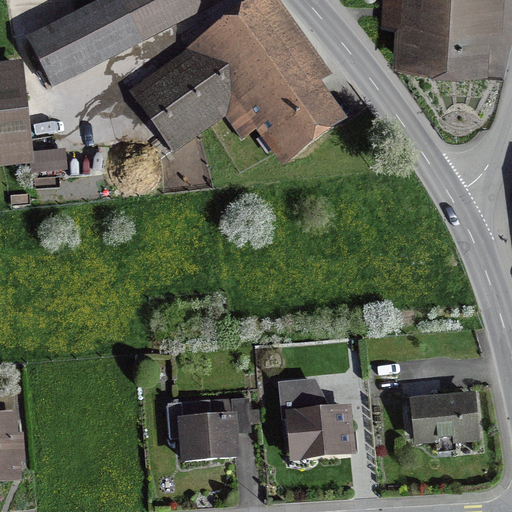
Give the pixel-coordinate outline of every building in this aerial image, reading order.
[(201,0),(111,0),(26,43),(49,88),(206,8),(201,0)] [(396,59),(474,64),(477,0),(385,0),(384,27),(398,27),(396,59)] [(282,158),(331,123),(249,10),(133,94),(174,150),(226,113),(234,124),(240,120),(250,133),(259,126),(282,158)] [(0,163),(28,160),(19,70),(0,71),(0,163)] [(294,439),(306,438),(308,458),(349,454),(345,413),(320,416),(320,409),(314,409),(311,385),(280,388),(283,420),(292,419),(294,439)] [(471,400),(412,405),(415,442),(450,439),(451,442),(474,440),(471,400)] [(184,463),(234,460),(232,430),(249,428),(247,402),(230,403),(232,419),(209,421),(208,404),(176,406),(176,403),(170,404),(170,407),(167,407),(167,408),(180,407),(184,463)] [(0,422),(0,480),(13,480),(12,463),(14,463),(10,422),(0,422)]
